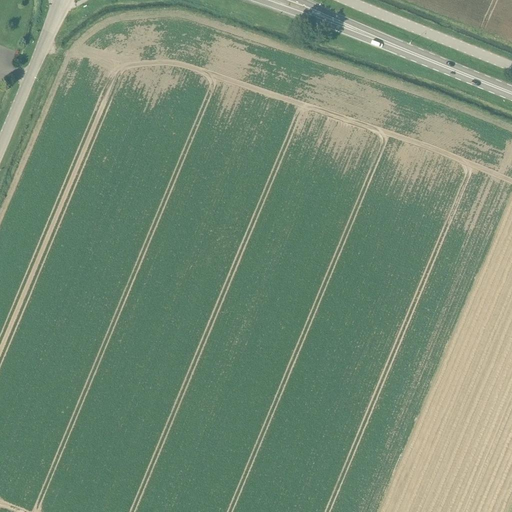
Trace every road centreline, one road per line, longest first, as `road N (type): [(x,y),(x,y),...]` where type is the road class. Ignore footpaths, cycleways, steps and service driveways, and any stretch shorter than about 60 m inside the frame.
road 1 (primary): [(511,93),(342,25)]
road 2 (unclassified): [(511,67),(343,0)]
road 3 (tertiary): [(0,149),(56,15)]
